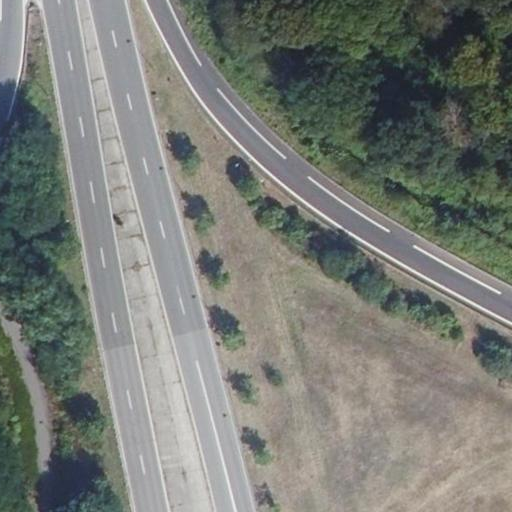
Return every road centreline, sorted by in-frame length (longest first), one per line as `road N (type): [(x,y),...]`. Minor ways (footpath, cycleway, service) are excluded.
road 1 (primary): [(60,0),(154,511)]
road 2 (motorway): [(511,309),(350,222),(257,148),(192,72),(159,0)]
road 3 (primary): [(220,446),(109,0)]
